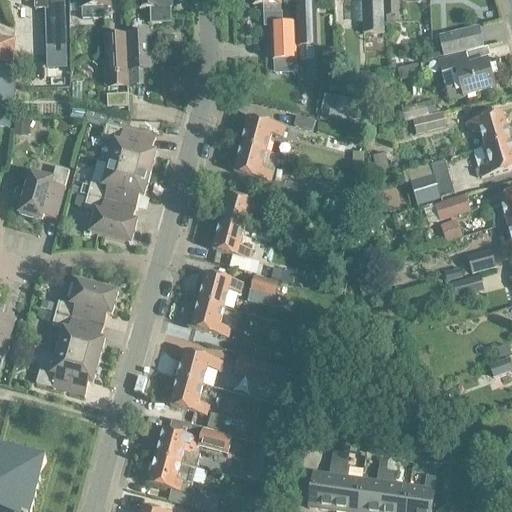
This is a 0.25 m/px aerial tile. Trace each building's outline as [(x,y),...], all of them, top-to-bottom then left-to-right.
[(47,49),(66,49),(63,0),(12,0),(13,1),(23,0),(23,1),(35,1),(35,11),(45,11),(46,32),(47,49)] [(81,0),(82,10),(92,10),(92,21),(107,21),(107,9),(110,9),(109,0),(81,0)] [(138,0),(138,10),(150,10),(150,22),(169,22),(168,9),(171,9),(170,0),(138,0)] [(251,0),(252,8),(262,8),(263,18),(278,18),(278,8),(281,8),(280,0),(251,0)] [(383,0),(361,0),(363,36),(384,35),(383,0)] [(397,0),(384,0),(385,18),(398,18),(397,0)] [(316,7),(309,7),(298,8),(299,51),(317,50),(316,7)] [(273,63),(295,62),(297,62),(295,25),(270,26),(271,63),(273,63)] [(478,29),(438,39),(442,58),(483,49),(478,29)] [(130,73),(144,72),(153,72),(151,34),(125,35),(127,73),(130,73)] [(125,37),(107,38),(110,90),(127,89),(125,37)] [(0,129),(7,131),(16,65),(10,64),(13,44),(0,41),(0,129)] [(465,55),(437,61),(449,103),(495,89),(487,63),(468,68),(465,55)] [(296,76),(295,62),(273,63),(274,77),(296,76)] [(317,62),(297,63),(298,86),(318,84),(317,62)] [(144,72),(130,73),(130,86),(145,86),(144,72)] [(358,80),(338,85),(341,97),(361,92),(358,80)] [(330,97),(325,119),(352,126),(353,123),(370,121),(368,102),(355,103),(330,97)] [(432,103),(401,111),(404,122),(435,114),(432,103)] [(71,120),(85,122),(86,113),(73,111),(71,120)] [(85,124),(105,129),(108,117),(87,112),(85,124)] [(442,115),(413,122),(417,136),(446,129),(442,115)] [(485,150),(510,143),(502,115),(465,125),(468,135),(480,131),(485,150)] [(315,123),(296,118),(293,129),(312,133),(315,123)] [(241,146),(266,153),(271,137),(282,140),(285,130),(249,120),(241,146)] [(37,121),(15,121),(15,137),(30,137),(30,130),(37,130),(37,121)] [(109,166),(151,177),(157,154),(152,153),(156,141),(107,128),(103,141),(115,144),(109,166)] [(363,134),(349,131),(347,141),(360,144),(363,134)] [(511,149),(510,143),(485,150),(490,166),(479,170),(481,179),(511,169),(511,149)] [(266,153),(241,146),(234,175),(270,185),(272,175),(261,172),(266,153)] [(363,154),(353,154),(352,170),(363,171),(363,154)] [(383,156),(372,158),(376,172),(387,170),(383,156)] [(151,177),(109,166),(103,188),(91,185),(90,188),(84,186),(81,196),(88,198),(136,211),(140,199),(144,200),(151,177)] [(30,175),(19,217),(43,223),(44,219),(56,222),(70,173),(56,170),(53,181),(30,175)] [(441,201),(434,177),(411,184),(417,207),(441,201)] [(309,190),(287,184),(283,200),(305,205),(309,190)] [(507,226),(511,224),(511,195),(488,203),(491,212),(502,209),(507,226)] [(337,215),(340,204),(340,202),(321,196),(317,209),(337,215)] [(220,225),(245,232),(250,214),(261,217),(264,207),(228,197),(220,225)] [(466,197),(435,207),(440,224),(471,215),(466,197)] [(136,211),(88,198),(84,211),(96,214),(90,236),(131,247),(138,224),(133,223),(136,211)] [(340,204),(337,215),(357,220),(360,209),(340,204)] [(305,207),(296,205),(293,215),(302,218),(305,207)] [(457,223),(441,229),(446,244),(462,238),(457,223)] [(511,224),(507,226),(511,242),(511,243),(501,247),(504,257),(511,254),(511,224)] [(245,232),(220,225),(213,252),(249,261),(252,252),(240,249),(245,232)] [(491,254),(468,260),(472,276),(495,270),(491,254)] [(372,270),(372,264),(359,262),(358,269),(372,270)] [(459,270),(443,274),(446,283),(462,279),(459,270)] [(275,271),(272,280),(291,285),(293,276),(275,271)] [(206,275),(199,302),(224,309),(229,292),(240,295),(243,285),(206,275)] [(250,293),(275,299),(279,284),(254,278),(250,293)] [(481,293),(477,278),(455,284),(459,299),(481,293)] [(59,303),(56,316),(104,329),(107,317),(112,319),(119,295),(77,284),(71,306),(59,303)] [(40,310),(52,313),(55,306),(43,302),(40,310)] [(224,309),(199,302),(192,330),(228,340),(230,330),(219,327),(224,309)] [(0,312),(0,369),(2,370),(15,322),(3,318),(4,314),(0,312)] [(46,324),(53,325),(56,316),(49,314),(46,324)] [(104,329),(56,316),(53,325),(52,329),(64,332),(58,354),(100,365),(106,342),(101,341),(104,329)] [(19,323),(16,334),(23,337),(26,325),(19,323)] [(372,328),(356,326),(355,338),(370,340),(372,328)] [(308,339),(294,335),(291,347),(305,350),(308,339)] [(275,351),(248,345),(245,356),(272,363),(275,351)] [(511,355),(508,347),(498,351),(502,359),(511,355)] [(178,380),(203,387),(208,371),(219,374),(222,363),(186,353),(178,380)] [(100,365),(58,354),(52,375),(40,372),(36,386),(85,399),(89,387),(93,388),(100,365)] [(287,388),(292,371),(238,356),(233,373),(287,388)] [(511,373),(511,366),(510,361),(489,368),(493,381),(511,373)] [(203,387),(178,380),(171,408),(207,418),(209,408),(198,405),(203,387)] [(432,401),(424,385),(412,391),(421,407),(432,401)] [(38,402),(53,404),(55,392),(40,390),(38,402)] [(292,397),(279,393),(276,405),(289,408),(292,397)] [(233,437),(208,430),(207,430),(207,431),(202,430),(199,441),(165,431),(157,457),(197,468),(200,456),(196,456),(198,450),(227,458),(233,437)] [(280,438),(255,431),(251,443),(277,450),(280,438)] [(0,511),(33,511),(48,460),(0,447),(0,511)] [(258,459),(274,463),(278,451),(261,447),(258,459)] [(314,475),(309,510),(323,511),(333,511),(340,466),(342,454),(332,453),(329,477),(314,475)] [(197,468),(157,457),(149,486),(171,492),(168,502),(191,509),(201,511),(216,511),(220,500),(187,490),(188,486),(192,487),(197,468)] [(350,467),(340,466),(333,511),(357,511),(362,481),(348,479),(350,467)] [(377,483),(362,481),(357,511),(382,511),(388,473),(378,471),(377,483)] [(397,474),(388,473),(382,511),(406,511),(410,488),(395,486),(397,474)] [(410,488),(406,511),(431,511),(435,491),(434,491),(436,479),(426,478),(424,490),(410,488)]
